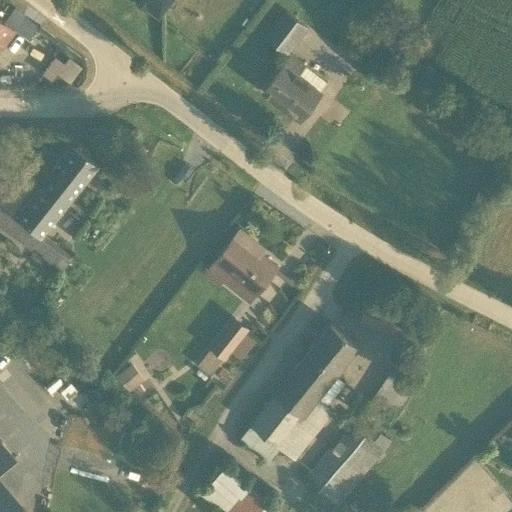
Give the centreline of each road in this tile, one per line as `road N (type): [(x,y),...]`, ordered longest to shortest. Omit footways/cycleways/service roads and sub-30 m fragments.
road 1 (unclassified): [(511,317),(352,235),(130,74)]
road 2 (track): [(352,235),(168,511)]
road 3 (unclassified): [(130,74),(91,102),(0,107)]
